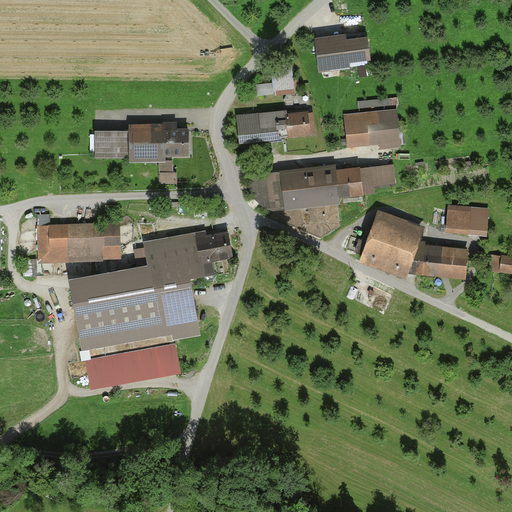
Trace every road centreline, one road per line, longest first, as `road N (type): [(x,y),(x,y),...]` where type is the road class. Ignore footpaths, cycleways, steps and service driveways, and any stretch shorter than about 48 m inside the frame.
road 1 (unclassified): [(323,0),(265,52),(218,116),(222,151),(249,218),(249,246),(190,429),(173,511)]
road 2 (track): [(249,218),(511,337)]
road 3 (track): [(0,443),(55,405),(64,383),(60,316),(17,275),(9,209)]
road 4 (track): [(0,210),(64,198),(236,192)]
